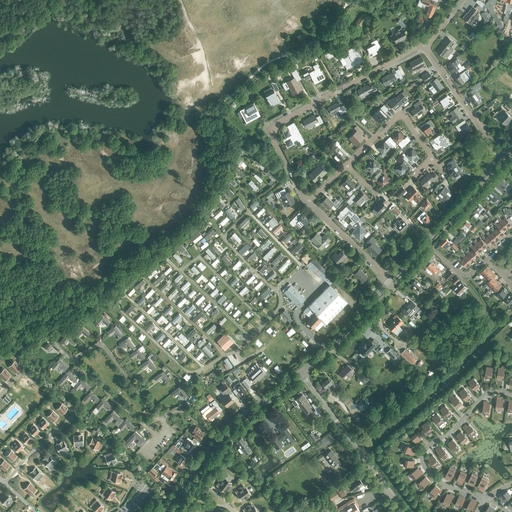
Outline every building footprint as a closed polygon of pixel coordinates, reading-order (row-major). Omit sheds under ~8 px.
[(422,0),(422,3),(430,6),(426,15),(431,17),(431,16),(432,16),(436,8),(435,8),(438,0),(422,0)] [(496,0),(489,0),(484,7),(485,8),(487,7),(490,11),(488,12),(490,15),(491,14),(493,18),(492,18),(494,22),(495,21),(497,25),(496,25),(498,29),(499,28),(500,29),(501,30),(503,29),(503,28),(504,27),(492,7),(498,1),(496,0)] [(511,0),(500,0),(500,2),(508,4),(508,6),(506,6),(504,13),(506,14),(505,15),(504,19),(503,22),(506,23),(511,12),(511,6),(511,0)] [(463,18),(470,24),(479,12),(473,7),(467,15),(466,15),(463,18)] [(354,26),(358,29),(367,17),(363,14),(354,26)] [(397,22),(405,28),(409,22),(402,16),(399,19),(400,19),(397,22)] [(403,30),(402,28),(392,33),(392,34),(389,36),(392,42),(395,40),(396,42),(400,40),(400,39),(402,38),(403,39),(407,37),(403,30)] [(438,51),(444,56),(455,43),(448,38),(443,45),(438,51)] [(367,48),(371,56),(377,53),(375,50),(381,47),(377,39),(371,43),(372,45),(367,48)] [(357,59),(352,62),(348,55),(343,57),(347,64),(345,66),(347,69),(359,63),(357,59)] [(424,68),(427,67),(421,57),(410,63),(411,66),(408,67),(413,75),(415,73),(414,71),(423,66),(424,68)] [(464,66),(460,68),(457,65),(460,63),(458,59),(448,65),(451,69),(450,69),(453,73),(458,70),(460,72),(466,68),(464,66)] [(308,71),(305,72),(302,74),(305,80),(311,77),(315,84),(325,79),(319,68),(310,73),(308,71)] [(491,76),(494,78),(501,70),(498,68),(491,76)] [(286,83),(293,96),(302,91),(297,81),(301,79),(296,69),(293,71),(294,73),(292,74),(295,78),(286,83)] [(400,79),(403,78),(398,69),(395,71),(396,73),(394,74),(393,72),(381,79),(385,85),(396,79),(399,77),(400,79)] [(457,79),(461,85),(471,78),(468,73),(469,72),(468,70),(460,75),(461,76),(457,79)] [(428,72),(421,77),(424,81),(431,77),(428,72)] [(432,77),(425,81),(425,82),(424,82),(426,85),(430,82),(432,86),(429,88),(430,91),(431,90),(434,94),(437,92),(443,88),(436,78),(434,80),(432,77)] [(271,83),(276,92),(279,90),(274,81),(271,83)] [(470,99),(476,106),(482,102),(479,97),(482,96),(478,91),(482,89),(478,83),(469,88),(471,91),(468,92),(472,98),(470,99)] [(374,84),(371,86),(370,84),(357,91),(361,97),(373,91),(374,92),(377,90),(374,84)] [(264,93),(272,107),(280,102),(273,88),(264,93)] [(252,94),(251,94),(253,92),(251,90),(246,94),(248,98),(250,97),(251,100),(255,98),(252,94)] [(396,110),(407,99),(401,93),(395,99),(394,98),(391,101),(389,100),(385,104),(390,109),(393,107),(396,110)] [(451,99),(450,100),(447,95),(440,100),(443,106),(446,104),(448,108),(454,104),(451,99)] [(410,111),(415,118),(426,110),(419,101),(414,105),(415,107),(410,111)] [(343,105),(340,107),(338,102),(328,108),(331,114),(338,110),(340,115),(346,111),(343,105)] [(239,111),(246,123),(260,116),(253,103),(239,111)] [(384,118),(387,116),(384,113),(388,109),(384,105),(372,116),(379,123),(384,118)] [(450,119),(453,123),(463,116),(457,107),(450,112),(453,117),(450,119)] [(506,125),(511,119),(511,117),(506,111),(504,113),(503,113),(501,115),(502,116),(499,118),(500,118),(499,119),(500,121),(501,120),(506,125)] [(319,115),(316,117),(314,115),(303,121),(307,128),(315,123),(317,126),(323,122),(319,115)] [(421,126),(427,135),(434,131),(431,127),(433,125),(430,120),(421,126)] [(466,122),(466,123),(464,120),(455,126),(459,131),(461,130),(465,135),(472,131),(466,122)] [(301,145),(305,143),(294,123),(287,126),(289,129),(282,132),(286,138),(283,140),(287,148),(299,141),(301,145)] [(349,138),(356,145),(364,138),(359,134),(362,132),(356,126),(354,128),(356,131),(349,138)] [(392,145),(394,147),(395,148),(396,147),(395,146),(396,145),(395,145),(397,143),(402,148),(410,140),(407,136),(403,139),(402,138),(404,137),(399,133),(398,134),(396,132),(392,136),(394,138),(390,142),(389,142),(392,145)] [(442,145),(444,148),(450,144),(444,136),(442,133),(435,138),(437,141),(432,145),(435,150),(442,145)] [(389,142),(390,142),(388,139),(384,143),(382,142),(377,146),(379,148),(377,149),(382,153),(383,152),(384,153),(389,149),(388,148),(390,145),(393,148),(394,147),(392,145),(389,142)] [(332,152),(340,160),(346,155),(339,148),(341,146),(337,141),(333,145),(336,148),(332,152)] [(408,163),(410,165),(412,163),(410,161),(411,160),(413,161),(417,157),(416,155),(417,154),(413,149),(411,151),(410,149),(405,154),(407,155),(405,157),(404,156),(402,158),(404,160),(407,163),(408,163)] [(247,165),(239,158),(235,163),(237,165),(239,163),(244,168),(247,165)] [(255,161),(262,168),(265,165),(257,158),(255,161)] [(460,177),(460,176),(459,174),(461,173),(455,163),(456,163),(454,159),(447,164),(449,167),(448,168),(449,170),(447,171),(450,175),(452,174),(454,177),(456,179),(457,179),(460,177)] [(321,175),(322,176),(327,172),(322,168),(325,165),(320,160),(316,164),(318,166),(309,175),(315,181),(321,175)] [(405,169),(410,165),(408,163),(407,163),(404,160),(403,161),(404,162),(401,165),(400,163),(395,168),(396,169),(395,170),(399,175),(401,173),(402,175),(407,171),(405,169)] [(379,172),(382,170),(381,169),(380,170),(377,167),(379,165),(374,161),(373,162),(372,161),(367,165),(369,167),(367,168),(372,173),(373,171),(376,175),(379,172)] [(234,171),(242,177),(244,175),(237,168),(234,171)] [(268,173),(275,179),(277,177),(270,170),(268,173)] [(380,173),(379,172),(376,175),(374,177),(378,181),(377,182),(381,187),(382,185),(384,187),(388,182),(387,181),(388,180),(384,175),(382,177),(379,174),(380,173)] [(435,181),(438,178),(434,173),(431,176),(429,174),(420,182),(424,187),(434,179),(435,181)] [(263,180),(256,174),(254,176),(261,183),(263,180)] [(495,182),(501,187),(506,182),(500,177),(495,182)] [(347,193),(350,196),(356,189),(353,187),(355,185),(348,178),(342,184),(349,191),(347,193)] [(258,188),(251,180),(248,183),(256,191),(258,188)] [(435,190),(438,193),(443,187),(440,184),(435,190)] [(436,196),(444,203),(453,193),(445,186),(436,196)] [(234,194),(226,187),(224,189),(229,194),(228,195),(230,196),(231,196),(232,197),(234,194)] [(418,194),(418,193),(413,187),(407,193),(402,188),(395,195),(398,198),(403,193),(410,201),(413,199),(417,202),(419,200),(421,199),(421,198),(422,197),(418,194)] [(289,192),(285,194),(283,190),(275,194),(278,198),(281,196),(287,206),(295,202),(289,192)] [(491,191),(490,193),(488,191),(484,195),(487,197),(486,198),(492,204),(498,197),(491,191)] [(366,202),(369,199),(361,192),(356,197),(353,194),(349,198),(350,198),(347,201),(350,205),(354,200),(360,206),(365,201),(366,202)] [(217,197),(214,200),(222,208),(224,205),(220,200),(219,198),(218,199),(217,197)] [(328,198),(328,199),(326,198),(321,203),(328,210),(332,205),(336,209),(340,205),(335,201),(333,203),(328,198)] [(375,208),(380,213),(387,206),(384,204),(387,201),(383,198),(380,201),(381,201),(375,208)] [(421,206),(425,210),(431,204),(427,199),(421,206)] [(210,213),(216,204),(213,202),(207,211),(210,213)] [(479,212),(483,216),(487,212),(477,203),(470,211),(476,217),(477,217),(479,215),(478,214),(479,212)] [(389,208),(397,216),(401,212),(392,204),(389,208)] [(350,229),(352,226),(358,221),(359,219),(352,211),(351,212),(346,207),(337,216),(340,219),(339,220),(343,224),(346,222),(343,220),(348,215),(350,218),(352,220),(347,226),(350,229)] [(233,216),(226,208),(224,210),(231,218),(233,216)] [(265,210),(263,208),(257,214),(259,216),(265,210)] [(216,219),(223,212),(221,210),(214,217),(216,219)] [(423,222),(426,225),(432,220),(423,211),(417,218),(422,223),(423,222)] [(304,213),(302,215),(299,213),(290,223),(293,226),(299,221),(304,226),(309,221),(305,217),(306,215),(304,213)] [(223,226),(229,219),(227,217),(220,223),(223,226)] [(274,226),(278,222),(277,222),(278,221),(276,219),(275,220),(273,217),(270,220),(271,222),(274,226)] [(501,221),(507,228),(511,224),(505,217),(502,220),(500,217),(498,219),(500,221),(501,221)] [(243,228),(250,222),(246,218),(239,224),(243,228)] [(402,231),(408,225),(402,219),(399,221),(398,220),(396,223),(397,224),(393,228),(398,233),(401,230),(402,231)] [(473,224),(472,226),(470,224),(465,219),(459,225),(465,231),(468,228),(468,229),(469,229),(470,228),(474,232),(477,228),(473,224)] [(358,221),(352,226),(355,229),(352,233),(359,240),(364,236),(366,238),(370,234),(368,231),(367,232),(359,225),(361,224),(358,221)] [(503,232),(507,228),(501,221),(500,221),(498,224),(495,222),(494,223),(496,226),(496,225),(498,227),(503,232)] [(275,234),(282,227),(280,225),(273,232),(275,234)] [(505,234),(503,232),(498,227),(495,230),(493,227),(491,229),(493,231),(500,238),(505,234)] [(257,232),(262,237),(263,236),(265,238),(267,236),(260,229),(257,232)] [(207,240),(215,232),(213,230),(205,237),(207,240)] [(496,242),(500,238),(493,231),(490,234),(488,231),(486,233),(489,235),(496,242)] [(457,238),(460,242),(466,236),(463,232),(457,238)] [(324,235),(322,238),(317,233),(311,240),(321,250),(330,241),(324,235)] [(286,243),(292,237),(290,234),(283,240),(286,243)] [(491,246),(496,242),(489,235),(486,238),(484,235),(482,237),(484,240),(485,239),(491,246)] [(367,248),(375,256),(381,250),(373,242),(375,240),(372,237),(367,242),(370,245),(367,248)] [(439,242),(449,252),(452,250),(448,246),(450,245),(448,243),(450,241),(445,237),(439,242)] [(476,243),(483,250),(487,246),(481,239),(477,242),(475,240),(474,241),(476,244),(476,243)] [(270,242),(268,240),(261,246),(264,249),(268,244),(269,245),(270,244),(269,244),(270,242)] [(300,243),(291,251),(294,254),(302,246),(300,243)] [(478,254),(483,250),(476,243),(476,244),(473,246),(471,243),(469,245),(472,248),(472,247),(473,249),(474,249),(478,254)] [(188,252),(182,244),(176,249),(179,252),(181,250),(185,254),(188,252)] [(211,247),(219,255),(222,252),(214,245),(211,247)] [(215,256),(209,249),(206,252),(213,259),(215,256)] [(266,260),(274,251),(272,249),(263,257),(266,260)] [(480,256),(478,254),(474,249),(473,249),(470,252),(468,249),(466,251),(468,253),(469,253),(476,260),(480,256)] [(335,264),(338,266),(343,262),(342,261),(347,257),(341,251),(333,259),(337,262),(335,264)] [(250,261),(257,255),(254,252),(248,258),(250,261)] [(182,260),(175,253),(173,255),(180,263),(182,260)] [(221,258),(229,265),(231,263),(225,257),(228,255),(226,253),(224,256),(224,255),(221,258)] [(471,264),(476,260),(469,253),(468,253),(466,256),(464,253),(462,255),(464,257),(465,257),(471,264)] [(273,265),(281,257),(279,255),(271,263),(273,265)] [(467,268),(471,264),(465,257),(464,257),(461,260),(459,257),(457,259),(460,262),(460,261),(467,268)] [(330,285),(336,279),(314,258),(308,265),(322,279),(323,278),(330,285)] [(241,263),(239,260),(232,268),(235,270),(241,263)] [(281,271),(288,264),(286,262),(279,269),(281,271)] [(438,265),(437,266),(431,262),(427,267),(435,274),(438,270),(443,275),(445,273),(440,268),(441,267),(438,265)] [(266,269),(269,272),(272,269),(268,266),(268,267),(265,264),(259,271),(262,273),(266,269)] [(200,272),(192,265),(190,267),(198,275),(200,272)] [(484,278),(492,271),(487,266),(480,273),(480,272),(477,275),(479,277),(481,274),(484,277),(484,278)] [(155,269),(147,276),(150,278),(159,270),(156,268),(155,269)] [(222,276),(228,270),(226,268),(220,274),(222,276)] [(242,276),(248,270),(246,268),(240,274),(242,276)] [(354,274),(362,282),(368,277),(359,269),(354,274)] [(268,281),(276,274),(273,271),(266,278),(268,281)] [(454,275),(450,271),(445,277),(448,281),(454,275)] [(489,282),(494,277),(496,275),(492,271),(484,278),(484,277),(481,279),(483,281),(485,279),(488,282),(489,282)] [(161,275),(154,282),(156,285),(160,281),(161,281),(163,280),(162,279),(163,278),(165,276),(164,276),(165,275),(163,273),(161,275)] [(180,274),(174,280),(177,282),(183,276),(180,274)] [(248,284),(255,277),(253,275),(246,282),(248,284)] [(452,281),(456,285),(461,280),(457,276),(452,281)] [(490,288),(498,281),(494,277),(489,282),(488,282),(487,284),(486,283),(484,286),(485,288),(487,285),(490,288)] [(137,289),(145,282),(143,279),(135,287),(137,289)] [(167,282),(160,289),(162,291),(167,286),(168,287),(169,286),(168,285),(169,284),(170,284),(171,283),(171,282),(169,279),(167,281),(167,282)] [(309,315),(313,312),(314,311),(327,323),(348,302),(334,289),(340,283),(336,279),(330,285),(304,310),(309,315)] [(412,290),(417,294),(418,294),(419,293),(423,289),(421,287),(422,286),(415,279),(410,284),(414,288),(412,290)] [(188,281),(181,288),(184,291),(191,284),(188,281)] [(256,290),(263,283),(261,281),(254,287),(256,290)] [(490,288),(488,290),(489,292),(491,289),(495,293),(502,286),(498,281),(490,288)] [(283,290),(298,306),(306,299),(290,283),(283,290)] [(459,289),(462,292),(467,287),(464,284),(459,289)] [(242,295),(248,289),(245,286),(239,293),(242,295)] [(213,297),(219,291),(216,288),(210,294),(213,297)] [(507,298),(508,296),(506,294),(508,292),(504,288),(497,296),(501,300),(502,299),(504,301),(507,298)] [(148,298),(154,291),(152,289),(145,296),(148,298)] [(170,299),(178,291),(176,289),(168,297),(170,299)] [(203,295),(195,302),(198,305),(205,298),(203,295)] [(220,303),(226,297),(223,295),(218,301),(220,303)] [(156,306),(163,299),(161,297),(154,304),(156,306)] [(187,300),(179,307),(182,309),(186,305),(187,306),(189,304),(188,304),(189,303),(188,302),(189,300),(188,299),(187,300)] [(468,308),(470,311),(477,306),(475,304),(477,302),(475,299),(470,304),(471,305),(468,308)] [(415,311),(417,312),(420,309),(412,302),(407,307),(408,309),(404,313),(410,317),(415,311)] [(128,314),(134,307),(132,305),(125,312),(128,314)] [(195,305),(186,313),(188,315),(193,311),(194,312),(195,311),(194,310),(197,307),(195,305)] [(173,308),(171,306),(164,312),(166,314),(169,311),(170,312),(171,311),(170,310),(173,308)] [(217,309),(211,314),(214,318),(220,312),(217,309)] [(281,313),(287,319),(291,316),(285,309),(281,313)] [(203,314),(201,312),(193,319),(195,322),(203,314)] [(313,312),(309,315),(311,317),(307,321),(309,323),(307,325),(311,330),(313,328),(314,328),(322,320),(313,312)] [(175,324),(182,317),(179,314),(172,321),(175,324)] [(107,325),(110,322),(102,315),(94,323),(97,326),(102,321),(107,325)] [(400,324),(401,325),(403,322),(395,315),(393,318),(395,320),(388,327),(389,327),(393,331),(393,332),(393,331),(397,335),(402,329),(398,326),(400,324)] [(201,328),(210,320),(208,318),(199,326),(201,328)] [(208,334),(216,326),(214,324),(213,325),(206,332),(208,334)] [(90,334),(82,326),(81,327),(79,326),(77,328),(78,330),(74,334),(77,337),(82,332),(87,337),(90,334)] [(119,337),(122,334),(115,326),(107,333),(109,336),(115,331),(119,337)] [(190,338),(197,331),(194,328),(187,336),(190,338)] [(157,341),(164,334),(162,332),(155,339),(157,341)] [(73,344),(76,341),(68,334),(60,342),(63,345),(68,339),(73,344)] [(235,343),(226,335),(218,343),(227,351),(235,343)] [(131,349),(134,346),(128,338),(119,345),(121,348),(127,344),(131,349)] [(57,350),(60,347),(52,339),(44,348),(47,350),(52,345),(57,350)] [(165,347),(171,341),(169,339),(163,345),(165,347)] [(200,347),(206,341),(203,339),(197,345),(200,347)] [(375,347),(378,344),(374,339),(371,342),(369,341),(360,351),(361,352),(359,354),(363,358),(365,356),(368,353),(369,355),(372,353),(370,351),(375,346),(375,347)] [(398,355),(391,348),(386,353),(394,360),(398,355)] [(141,360),(145,357),(138,349),(129,355),(132,359),(137,354),(141,360)] [(401,354),(412,364),(417,360),(406,349),(401,354)] [(181,361),(186,355),(184,353),(178,359),(181,361)] [(65,370),(68,367),(59,359),(52,367),(55,370),(59,365),(65,370)] [(152,370),(156,368),(149,359),(140,366),(143,369),(148,365),(152,370)] [(217,368),(220,370),(227,363),(224,360),(217,368)] [(9,367),(15,373),(21,367),(15,361),(9,367)] [(250,376),(255,382),(265,373),(256,363),(251,368),(255,372),(250,376)] [(349,377),(350,378),(351,376),(350,375),(354,371),(347,365),(339,373),(346,380),(349,377)] [(0,373),(0,376),(5,381),(11,375),(4,369),(0,373)] [(74,387),(80,380),(78,378),(77,379),(68,371),(58,382),(61,385),(68,377),(73,381),(71,384),(74,387)] [(169,374),(166,376),(163,371),(154,378),(156,381),(162,377),(166,383),(169,380),(168,378),(170,376),(169,374)] [(356,374),(366,383),(368,380),(359,371),(356,374)] [(468,382),(475,390),(480,386),(473,378),(468,382)] [(80,380),(74,387),(77,390),(82,384),(88,390),(90,387),(81,379),(80,380)] [(331,380),(330,381),(328,379),(322,384),(326,389),(331,385),(333,388),(331,390),(334,392),(338,386),(335,384),(335,385),(331,380)] [(249,387),(244,380),(241,382),(246,389),(249,387)] [(240,391),(242,395),(247,391),(239,382),(234,387),(238,393),(240,391)] [(221,399),(227,407),(234,401),(229,395),(232,393),(226,384),(221,388),(226,395),(221,399)] [(185,388),(184,388),(182,385),(171,393),(174,396),(179,392),(183,398),(186,395),(187,396),(188,396),(190,395),(186,390),(185,388)] [(459,392),(466,401),(471,397),(464,388),(459,392)] [(97,402),(99,399),(90,391),(83,399),(86,402),(91,397),(97,402)] [(309,407),(311,406),(302,395),(296,400),(295,401),(295,400),(292,402),(295,407),(299,404),(306,413),(310,410),(309,407)] [(463,404),(456,395),(454,397),(453,395),(449,398),(457,408),(463,404)] [(191,404),(198,398),(196,396),(191,401),(189,400),(185,402),(188,406),(191,404)] [(110,410),(112,407),(103,399),(95,408),(96,409),(97,408),(99,410),(104,405),(110,410)] [(220,412),(216,408),(219,406),(214,400),(212,402),(214,405),(211,407),(202,413),(202,415),(205,418),(206,419),(208,417),(210,420),(220,412)] [(314,411),(317,415),(321,412),(314,403),(311,405),(315,410),(314,411)] [(57,409),(62,414),(67,409),(62,404),(57,409)] [(440,410),(447,418),(452,414),(445,405),(440,410)] [(48,416),(53,421),(58,416),(53,411),(48,416)] [(122,419),(113,411),(104,421),(107,423),(113,417),(117,421),(115,423),(118,426),(124,420),(122,419)] [(432,417),(439,426),(444,422),(437,413),(432,417)] [(38,424),(44,429),(49,423),(43,418),(38,424)] [(132,430),(135,427),(126,419),(118,427),(121,430),(126,425),(132,430)] [(422,426),(428,434),(433,430),(427,422),(422,426)] [(290,444),(295,440),(283,424),(278,428),(282,433),(275,438),(274,437),(270,440),(276,449),(283,444),(281,441),(286,437),(290,444)] [(464,429),(472,436),(477,432),(469,424),(464,429)] [(29,431),(34,436),(39,431),(34,426),(29,431)] [(198,427),(197,428),(195,427),(192,431),(194,432),(193,434),(200,439),(204,433),(200,430),(201,429),(198,427)] [(141,443),(144,440),(135,431),(125,443),(128,445),(135,437),(141,443)] [(456,436),(464,444),(468,440),(461,431),(456,436)] [(410,436),(418,444),(422,439),(415,432),(410,436)] [(21,439),(26,444),(31,439),(26,434),(21,439)] [(82,435),(82,434),(79,435),(74,436),(74,444),(77,444),(78,446),(83,445),(82,435)] [(317,439),(320,437),(318,434),(315,436),(314,434),(309,438),(312,442),(313,442),(314,443),(318,440),(317,439)] [(251,450),(247,444),(245,440),(244,441),(241,437),(236,441),(241,448),(246,453),(251,450)] [(93,438),(92,438),(91,441),(92,441),(89,446),(97,449),(98,447),(100,447),(102,443),(93,438)] [(186,449),(190,452),(195,445),(186,438),(181,446),(182,446),(181,447),(185,450),(186,449)] [(448,443),(454,452),(460,448),(453,439),(448,443)] [(63,441),(60,442),(60,443),(56,445),(59,452),(62,451),(63,453),(68,450),(63,441)] [(13,447),(18,452),(23,447),(18,442),(13,447)] [(170,453),(176,447),(173,444),(167,451),(170,453)] [(402,450),(412,454),(415,449),(405,444),(402,450)] [(437,451),(443,460),(449,456),(442,447),(437,451)] [(324,455),(333,466),(339,461),(331,450),(324,455)] [(6,456),(11,461),(16,456),(11,451),(6,456)] [(113,462),(114,463),(116,462),(116,461),(112,452),(107,454),(108,456),(105,457),(108,464),(113,462)] [(175,461),(182,465),(186,458),(180,454),(175,461)] [(49,455),(48,455),(46,457),(42,461),(48,467),(50,465),(51,466),(55,462),(49,455)] [(428,459),(434,467),(439,463),(433,455),(428,459)] [(403,465),(414,467),(415,460),(404,459),(403,465)] [(0,464),(0,466),(4,470),(9,465),(4,460),(0,464)] [(155,471),(160,466),(157,464),(155,466),(155,465),(152,468),(148,472),(155,479),(157,477),(155,475),(157,472),(155,471)] [(169,478),(172,480),(176,473),(166,466),(162,473),(165,475),(163,478),(168,481),(169,478)] [(36,468),(35,467),(33,470),(34,470),(30,474),(36,479),(38,477),(39,479),(43,475),(36,468)] [(445,476),(451,479),(456,470),(450,467),(445,476)] [(409,474),(413,479),(422,473),(418,468),(409,474)] [(120,477),(121,477),(122,474),(121,474),(111,471),(110,477),(112,477),(111,480),(119,482),(120,477)] [(461,471),(457,481),(462,483),(467,474),(461,471)] [(467,483),(473,486),(478,476),(472,474),(467,483)] [(224,478),(224,479),(222,477),(216,485),(225,492),(226,490),(227,491),(231,486),(230,485),(231,483),(224,478)] [(418,484),(422,488),(430,481),(426,477),(418,484)] [(477,487),(483,490),(488,480),(482,477),(477,487)] [(349,485),(354,492),(363,484),(358,478),(349,485)] [(326,484),(329,488),(336,484),(333,480),(326,484)] [(24,489),(31,495),(36,489),(30,483),(24,489)] [(243,499),(244,500),(249,497),(248,496),(250,494),(244,485),(236,491),(237,492),(236,493),(241,500),(243,499)] [(428,493),(433,498),(440,490),(436,485),(428,493)] [(113,495),(114,495),(115,493),(115,492),(107,487),(104,491),(105,492),(103,495),(110,499),(113,495)] [(328,494),(331,500),(339,496),(335,490),(328,494)] [(499,497),(503,503),(511,496),(508,491),(499,497)] [(0,498),(0,499),(5,505),(11,498),(6,493),(0,498)] [(442,503),(448,506),(453,497),(447,494),(442,503)] [(455,505),(461,508),(465,498),(460,495),(455,505)] [(373,511),(371,511),(358,511),(359,511),(357,507),(359,505),(354,497),(337,508),(339,511),(373,511)] [(466,509),(471,511),(477,503),(471,499),(466,509)] [(97,511),(101,509),(103,507),(96,500),(92,503),(94,505),(91,507),(96,511),(97,511)]
